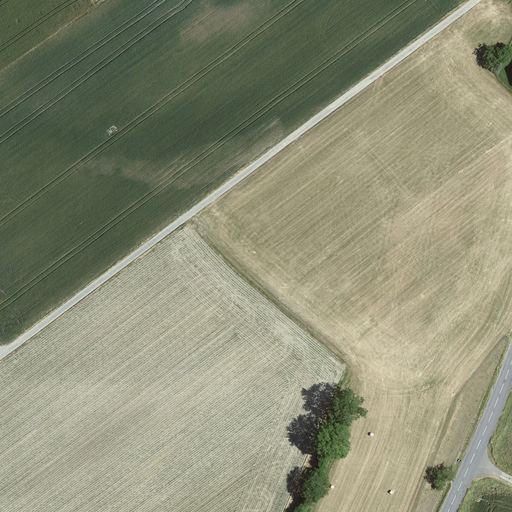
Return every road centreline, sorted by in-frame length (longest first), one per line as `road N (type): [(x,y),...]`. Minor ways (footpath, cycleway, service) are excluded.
road 1 (track): [(0,354),(475,0)]
road 2 (tertiary): [(450,511),(511,360)]
